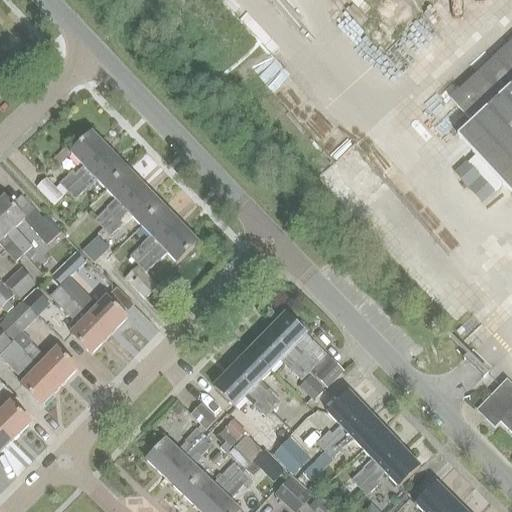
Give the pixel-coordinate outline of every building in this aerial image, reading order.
[(511,42),(450,101),(472,124),(458,138),(476,157),(503,186),(511,195),(511,42)] [(79,181),(109,152),(92,134),(70,155),(83,168),(74,176),(79,181)] [(127,170),(109,152),(79,181),(87,189),(95,180),(106,191),(127,170)] [(145,189),(127,170),(106,191),(116,201),(107,209),(114,217),(123,209),(145,189)] [(72,174),(61,185),(68,192),(79,181),(74,176),(72,174)] [(47,181),(38,189),(54,206),(63,198),(62,197),(67,193),(60,186),(56,190),(47,181)] [(79,181),(68,192),(75,200),(87,189),(79,181)] [(141,227),(162,207),(145,189),(123,209),(114,217),(122,225),(130,216),(141,227)] [(25,221),(5,199),(0,203),(0,228),(25,256),(33,249),(16,230),(25,221)] [(180,225),(162,207),(141,227),(151,238),(142,246),(150,254),(159,245),(180,225)] [(102,229),(114,217),(107,209),(95,221),(102,229)] [(24,223),(47,247),(58,237),(35,212),(24,223)] [(110,236),(122,225),(114,217),(102,229),(110,236)] [(198,243),(180,225),(159,245),(150,254),(157,262),(167,272),(198,243)] [(0,243),(17,263),(25,256),(0,228),(0,243)] [(102,236),(85,251),(96,263),(113,248),(102,236)] [(138,265),(150,254),(142,246),(131,257),(138,265)] [(87,262),(78,253),(67,264),(75,273),(87,262)] [(138,265),(146,273),(157,262),(150,254),(138,265)] [(159,287),(139,266),(126,279),(146,300),(159,287)] [(20,302),(36,286),(21,271),(5,287),(20,302)] [(90,302),(81,294),(68,281),(60,290),(72,303),(74,302),(110,338),(127,321),(107,301),(98,310),(90,302)] [(0,307),(2,309),(14,297),(0,283),(0,307)] [(74,302),(72,303),(60,290),(51,299),(75,322),(76,321),(82,326),(72,336),(92,356),(110,338),(74,302)] [(14,343),(21,336),(37,321),(24,307),(1,330),(14,343)] [(284,317),(267,335),(308,376),(310,374),(326,390),(342,374),(331,363),(320,374),(303,357),(304,357),(295,348),(304,338),(305,339),(306,338),(284,317)] [(0,356),(12,345),(0,333),(0,356)] [(288,373),(288,372),(300,385),(308,376),(267,335),(249,353),(269,374),(279,364),(288,373)] [(24,353),(14,343),(12,346),(22,356),(23,355),(59,390),(77,371),(57,351),(46,361),(31,346),(24,353)] [(23,355),(22,356),(12,346),(0,357),(0,358),(18,376),(24,370),(30,377),(21,386),(42,407),(59,390),(23,355)] [(231,371),(260,400),(271,411),(279,403),(260,384),(269,374),(249,353),(231,371)] [(271,411),(260,400),(231,371),(214,388),(235,409),(244,399),(263,419),(271,411)] [(314,403),(325,391),(310,377),(299,388),(314,403)] [(344,433),(346,435),(367,415),(348,395),(327,416),(340,429),(331,438),(328,435),(316,446),(324,454),(336,442),(335,442),(344,433)] [(511,431),(511,400),(507,396),(486,419),(495,428),(501,421),(511,431)] [(0,430),(11,441),(28,424),(9,405),(0,413),(0,430)] [(183,413),(177,407),(171,412),(177,418),(183,413)] [(190,416),(205,432),(215,422),(201,407),(190,416)] [(352,441),(363,453),(385,432),(367,415),(346,435),(344,433),(335,442),(336,442),(324,454),(331,462),(352,441)] [(266,455),(278,443),(262,427),(250,439),(263,452),(266,455)] [(0,452),(11,441),(0,430),(0,452)] [(231,450),(238,443),(225,430),(218,438),(231,450)] [(360,490),(371,479),(380,470),(382,472),(403,451),(385,432),(363,453),(373,462),(352,482),(360,490)] [(185,460),(194,451),(204,441),(197,433),(186,443),(188,445),(178,453),(166,441),(146,461),(165,479),(185,460)] [(248,437),(234,451),(249,466),(253,462),(263,452),(250,439),(248,437)] [(165,479),(185,499),(204,479),(193,468),(203,457),(202,456),(211,447),(204,441),(194,451),(185,460),(165,479)] [(289,442),(274,456),(293,476),(308,461),(289,442)] [(419,467),(403,451),(382,472),(398,488),(419,467)] [(263,452),(253,462),(260,470),(272,458),(268,455),(267,456),(266,455),(263,452)] [(249,466),(245,470),(252,478),(260,470),(253,462),(249,466)] [(233,468),(223,479),(214,488),(204,479),(185,499),(198,511),(205,511),(240,476),(233,468)] [(248,483),(240,476),(205,511),(238,511),(226,500),(235,491),(237,493),(248,483)] [(379,486),(371,479),(360,490),(367,498),(379,486)] [(311,499),(290,480),(274,497),(285,507),(293,498),(303,508),(311,499)] [(419,511),(446,511),(454,504),(436,486),(415,508),(419,511)] [(335,511),(319,497),(308,509),(311,511),(335,511)]
